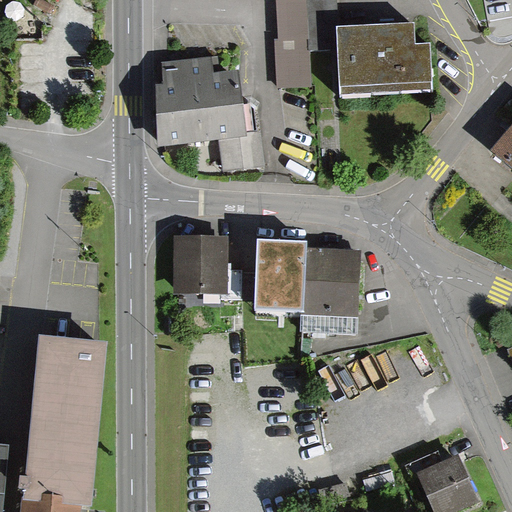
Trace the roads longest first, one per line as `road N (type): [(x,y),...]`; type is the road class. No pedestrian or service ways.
road 1 (secondary): [(131,511),(129,197)]
road 2 (residential): [(129,197),(318,208),(385,230)]
road 3 (residential): [(428,283),(511,471)]
road 4 (residential): [(385,230),(498,84)]
road 5 (secondary): [(129,161),(127,0)]
road 6 (residential): [(0,137),(129,161)]
